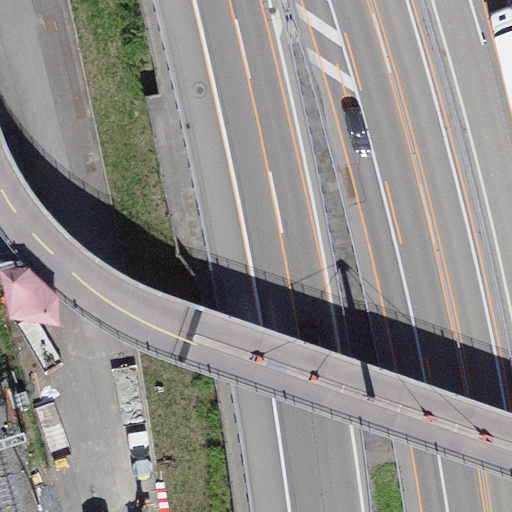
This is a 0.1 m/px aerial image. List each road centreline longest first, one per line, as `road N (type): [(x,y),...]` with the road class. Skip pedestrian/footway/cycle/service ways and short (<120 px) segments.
road 1 (motorway): [(367,0),(423,199),(484,511)]
road 2 (motorway): [(230,0),(277,212),(325,511)]
road 3 (motorway): [(511,154),(469,0)]
